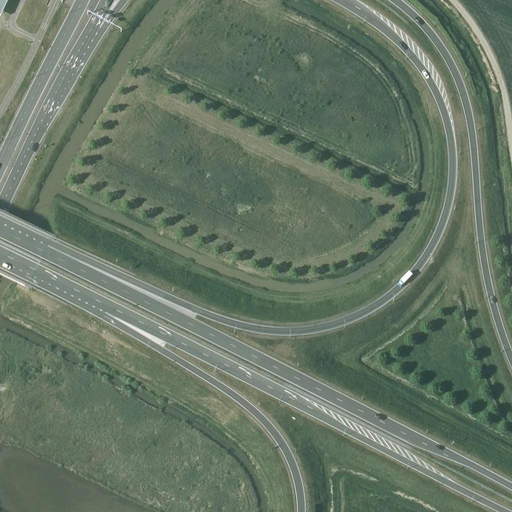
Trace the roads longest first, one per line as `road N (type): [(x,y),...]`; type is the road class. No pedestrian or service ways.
road 1 (trunk): [(340,0),(400,38),(435,83),(450,130),(450,200),(437,238),(390,296),(317,330),(270,332),(47,250)]
road 2 (trunk): [(511,490),(47,250)]
road 3 (trunk): [(105,307),(508,511)]
road 4 (trunk): [(511,363),(491,302),(463,95),(420,22),(393,0)]
road 5 (trunk): [(105,307),(243,404),(282,443),(298,479),(300,511)]
road 6 (secondary): [(0,211),(99,22)]
road 7 (secondary): [(76,11),(0,165)]
road 8 (track): [(456,0),(493,49),(511,155)]
